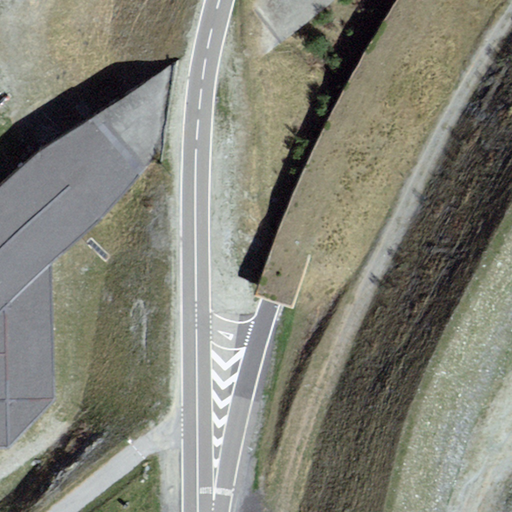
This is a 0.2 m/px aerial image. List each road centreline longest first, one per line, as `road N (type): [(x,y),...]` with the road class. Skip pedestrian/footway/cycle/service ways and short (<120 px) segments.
road 1 (tertiary): [(216,511),(282,273),(366,89),(422,0)]
road 2 (track): [(281,511),(378,265),(511,14)]
road 3 (tertiary): [(219,0),(198,142),(201,511)]
road 4 (trunk): [(293,0),(0,251)]
road 5 (track): [(464,511),(511,399)]
